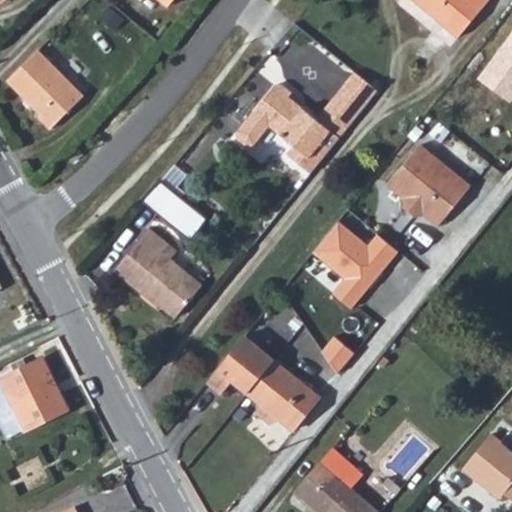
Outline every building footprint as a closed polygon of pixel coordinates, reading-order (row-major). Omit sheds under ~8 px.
[(478,0),(418,0),(455,29),(478,0)] [(41,40),(10,70),(43,104),(41,107),(53,119),(86,86),(41,40)] [(345,139),(382,94),(358,76),(349,88),(356,93),(329,126),(345,139)] [(314,177),(345,139),(329,126),(356,93),(349,88),(319,123),(292,100),(295,96),(281,85),(240,134),(240,141),(249,149),(256,148),(272,129),(297,150),(290,158),(314,177)] [(480,180),(430,138),(397,178),(412,191),(413,200),(426,210),(435,208),(447,218),(480,180)] [(374,223),(354,207),(292,282),(311,298),(374,223)] [(178,257),(147,233),(114,274),(149,304),(152,300),(179,321),(204,289),(171,263),(178,257)] [(291,426),(318,393),(250,334),(212,381),(227,394),(239,381),(256,397),(255,408),(266,418),(278,414),(291,426)] [(0,408),(13,433),(74,405),(48,359),(35,365),(32,358),(19,364),(23,373),(0,385),(0,408)] [(511,447),(495,434),(466,469),(501,498),(505,493),(511,498),(511,447)] [(323,466),(352,489),(362,476),(334,453),(323,466)] [(378,511),(379,511),(352,489),(323,466),(322,464),(300,491),(316,504),(312,509),(316,511),(378,511)] [(81,511),(78,503),(58,511),(81,511)]
